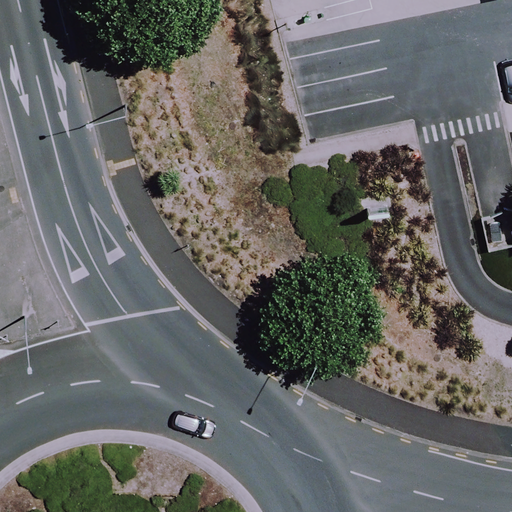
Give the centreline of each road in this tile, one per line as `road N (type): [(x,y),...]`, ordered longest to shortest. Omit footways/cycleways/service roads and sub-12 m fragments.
road 1 (secondary): [(17,0),(62,181),(90,255),(171,387)]
road 2 (tertiary): [(255,427),(348,477),(507,511)]
road 3 (secondary): [(0,407),(68,381),(117,376),(171,387)]
